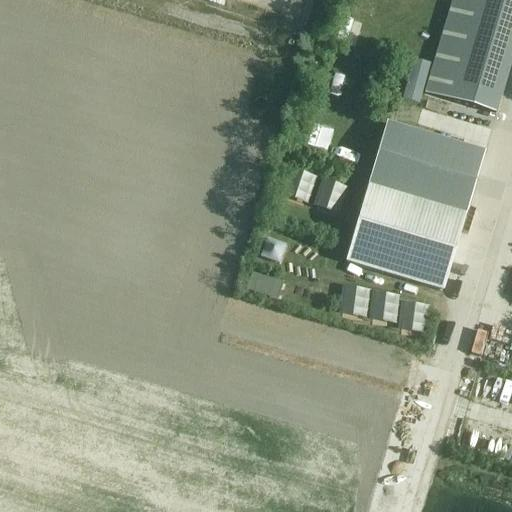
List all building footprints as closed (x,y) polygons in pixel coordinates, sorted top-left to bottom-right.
[(448,104),(478,0),(452,0),(424,97),(448,104)] [(511,0),(478,0),(448,104),(495,118),(511,58),(511,0)] [(419,107),(430,68),(413,64),(402,103),(419,107)] [(369,188),(465,217),(484,155),(388,127),(369,188)] [(442,294),(465,217),(369,188),(346,265),(442,294)]
